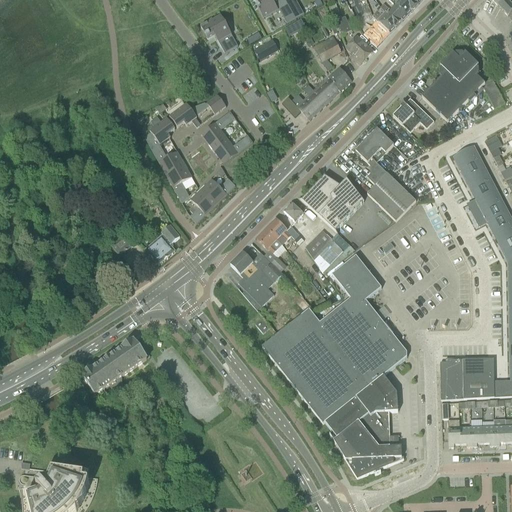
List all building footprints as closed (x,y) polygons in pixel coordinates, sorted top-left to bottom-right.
[(254,0),(259,9),(257,10),(263,21),(279,12),(286,25),(295,21),(283,0),(254,0)] [(283,0),(295,21),(303,16),(296,2),(299,0),(283,0)] [(404,0),(389,0),(388,1),(394,7),(406,18),(414,10),(404,0)] [(404,0),(414,10),(422,1),(421,0),(404,0)] [(507,0),(489,0),(511,23),(511,4),(507,0)] [(398,27),(380,10),(377,5),(373,10),(377,13),(372,19),(390,36),(398,27)] [(335,6),(327,10),(331,16),(338,13),(335,6)] [(406,18),(394,7),(389,12),(383,7),(380,10),(398,27),(406,18)] [(211,20),(205,23),(206,26),(200,29),(207,41),(214,37),(224,56),(238,48),(220,18),(213,22),(211,20)] [(351,33),(344,19),(334,24),(341,38),(351,33)] [(365,29),(368,32),(363,37),(376,50),(390,36),(372,19),(365,26),(365,29)] [(258,35),(246,42),(249,47),(261,40),(258,35)] [(361,65),(372,54),(357,39),(346,51),(353,58),(352,60),(357,65),(359,63),(361,65)] [(272,42),(254,52),(260,63),(271,57),(268,52),(275,49),(272,42)] [(321,65),(341,55),(334,43),(315,53),(321,65)] [(461,113),(461,110),(467,103),(470,106),(476,100),(473,97),(484,86),(477,78),(478,77),(478,70),(476,69),(478,68),(465,55),(463,56),(462,55),(455,55),(454,56),(452,55),(439,68),(441,70),(439,71),(439,78),(441,79),(435,85),(432,85),(432,88),(421,99),(447,125),(458,113),(461,113)] [(287,100),(281,106),(294,120),(300,115),(308,124),(326,107),(352,84),(348,80),(339,71),(313,94),(308,99),(303,103),(296,110),(291,104),(287,100)] [(504,106),(493,85),(493,84),(486,87),(483,91),(494,112),(504,106)] [(186,106),(169,119),(177,130),(183,125),(186,128),(191,124),(195,121),(196,120),(195,119),(209,109),(210,111),(221,103),(217,98),(205,107),(204,106),(190,111),(186,106)] [(221,103),(210,111),(214,117),(225,109),(221,103)] [(406,109),(405,107),(403,105),(399,108),(401,110),(392,119),(410,136),(413,132),(413,131),(419,125),(426,132),(434,124),(412,103),(406,109)] [(203,135),(200,136),(208,146),(212,151),(226,141),(220,132),(235,122),(230,115),(203,135)] [(150,135),(144,140),(151,153),(159,147),(169,140),(170,140),(168,137),(174,132),(166,121),(149,134),(150,135)] [(195,121),(191,124),(196,130),(200,127),(195,121)] [(367,196),(395,224),(415,203),(376,165),(393,148),(377,131),(355,154),(371,170),(372,174),(366,180),(375,188),(367,196)] [(226,141),(212,151),(216,157),(223,167),(225,165),(252,145),(247,138),(232,149),(226,141)] [(485,144),(490,154),(501,147),(496,138),(495,138),(485,144)] [(159,147),(151,153),(165,178),(184,167),(181,161),(177,154),(174,156),(166,160),(159,147)] [(473,150),(454,160),(459,170),(478,161),(473,150)] [(478,161),(459,170),(465,181),(484,171),(478,161)] [(505,172),(500,162),(495,165),(500,174),(505,172)] [(184,167),(165,178),(178,200),(183,198),(186,202),(189,199),(181,186),(189,181),(191,180),(187,173),(184,167)] [(511,173),(510,169),(505,172),(500,174),(504,182),(511,178),(511,173)] [(484,171),(465,181),(471,192),(489,182),(484,171)] [(299,200),(298,200),(338,237),(335,234),(363,204),(346,182),(339,189),(324,179),(302,203),(299,200)] [(205,187),(201,192),(215,207),(235,189),(228,182),(219,190),(213,183),(211,182),(205,187)] [(489,182),(471,192),(476,202),(495,193),(489,182)] [(198,211),(190,219),(196,226),(196,227),(215,207),(201,192),(196,197),(190,202),(192,204),(198,211)] [(475,211),(471,214),(473,218),(501,204),(495,193),(476,202),(472,205),(475,211)] [(154,196),(146,202),(149,207),(158,202),(154,196)] [(501,204),(473,218),(475,222),(480,220),(483,226),(487,224),(506,214),(501,204)] [(292,206),(283,215),(294,225),(303,216),(292,206)] [(506,214),(487,224),(493,235),(511,225),(506,214)] [(275,222),(266,232),(281,247),(290,238),(285,234),(286,233),(275,222)] [(511,225),(493,235),(498,246),(511,238),(511,225)] [(163,238),(145,253),(153,263),(153,262),(158,268),(164,263),(165,263),(169,260),(168,259),(175,254),(171,250),(173,248),(171,246),(179,240),(169,228),(161,235),(163,238)] [(286,233),(285,234),(290,238),(294,243),(296,245),(301,241),(299,238),(290,229),(286,233)] [(281,247),(266,232),(256,242),(267,252),(269,253),(264,259),(278,274),(284,268),(277,260),(273,256),(281,247)] [(307,248),(305,250),(306,252),(312,261),(322,275),(324,277),(352,254),(354,252),(340,240),(334,246),(331,242),(322,234),(322,233),(307,248)] [(111,247),(119,258),(132,248),(123,237),(111,247)] [(511,238),(498,246),(504,256),(511,252),(511,238)] [(260,255),(251,263),(243,255),(230,267),(244,281),(238,286),(245,293),(242,296),(257,314),(261,309),(274,297),(268,291),(274,285),(282,277),(278,274),(264,259),(260,255)] [(324,425),(383,379),(406,360),(406,355),(365,303),(381,291),(355,259),(331,278),(350,301),(319,326),(309,312),(262,349),(323,426),(324,425)] [(327,305),(323,300),(316,305),(320,310),(327,305)] [(271,329),(262,320),(255,327),(263,336),(271,329)] [(84,377),(82,378),(95,397),(97,396),(100,396),(104,394),(104,391),(109,388),(112,392),(119,392),(119,381),(146,362),(133,343),(91,372),(88,372),(85,374),(84,377)] [(451,365),(445,365),(440,365),(440,403),(511,399),(511,383),(511,384),(511,383),(494,383),(493,362),(451,362),(451,365)] [(383,379),(324,425),(337,441),(333,443),(357,482),(403,462),(403,460),(401,460),(401,449),(398,449),(395,449),(394,439),(389,439),(388,415),(398,414),(396,396),(383,379)] [(505,446),(505,429),(504,422),(493,422),(493,430),(494,449),(499,448),(499,446),(505,446)] [(460,447),(459,431),(459,423),(447,424),(448,450),(453,450),(453,447),(460,447)] [(482,430),(471,431),(471,449),(476,449),(476,447),(483,446),(482,430)] [(494,449),(493,430),(482,430),(483,446),(489,446),(489,449),(494,449)] [(471,431),(459,431),(460,447),(466,447),(466,450),(471,449),(471,431)] [(52,474),(49,481),(46,488),(47,489),(45,491),(41,487),(37,491),(40,495),(37,497),(33,499),(32,498),(23,501),(23,511),(85,511),(87,510),(88,508),(89,506),(90,504),(92,501),(93,499),(94,496),(94,494),(95,491),(96,489),(96,486),(97,484),(97,481),(52,474)]
